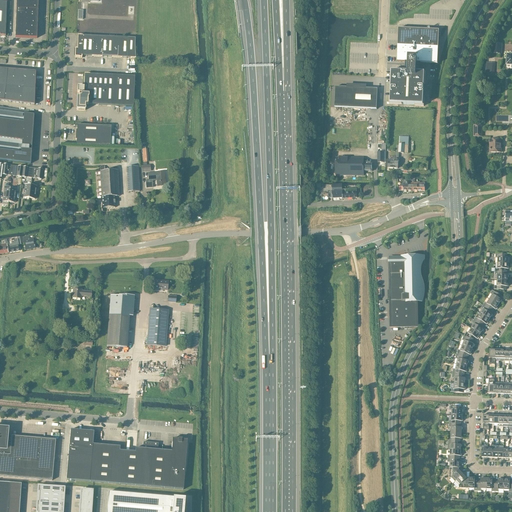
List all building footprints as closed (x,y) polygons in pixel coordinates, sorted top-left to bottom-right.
[(397,72),(397,71),(391,71),(390,83),(391,83),(390,98),(389,98),(389,105),(402,105),(414,105),(414,106),(424,106),(424,97),(423,97),(424,85),(425,85),(425,72),(419,72),(419,73),(416,73),(417,63),(437,64),(439,31),(398,29),(397,62),(405,63),(405,72),(397,72)] [(97,57),(98,37),(83,36),(78,36),(77,49),(75,49),(75,57),(79,57),(79,58),(82,58),(82,56),(92,56),(92,57),(97,57)] [(107,57),(108,37),(98,37),(97,57),(102,57),(107,57)] [(117,58),(118,38),(108,37),(107,57),(112,57),(112,58),(117,58)] [(127,58),(128,38),(118,38),(117,58),(122,58),(127,58)] [(127,58),(130,58),(136,59),(136,58),(135,58),(135,46),(135,38),(128,38),(127,58)] [(493,53),(501,54),(501,44),(493,43),(493,53)] [(133,107),(135,77),(90,74),(84,74),(84,87),(82,87),(82,86),(78,86),(77,93),(80,93),(80,94),(79,94),(79,97),(79,100),(77,100),(76,110),(85,111),(85,104),(86,104),(86,105),(88,105),(133,107)] [(356,108),(357,86),(347,86),(347,88),(335,87),(334,107),(356,108)] [(357,86),(356,108),(376,109),(377,89),(366,89),(366,86),(357,86)] [(34,105),(35,88),(28,88),(26,104),(34,105)] [(32,146),(32,141),(34,115),(24,114),(23,122),(0,119),(0,138),(22,141),(22,146),(32,146)] [(110,147),(111,126),(77,125),(77,130),(76,130),(75,135),(100,136),(100,146),(110,147)] [(482,137),(482,126),(474,126),(474,137),(482,137)] [(100,146),(100,136),(75,135),(75,140),(76,140),(76,145),(100,146)] [(408,154),(409,139),(399,138),(399,146),(396,145),(395,156),(395,154),(391,153),(391,156),(393,156),(393,159),(388,159),(388,168),(398,169),(398,166),(399,166),(399,163),(398,163),(399,153),(408,154)] [(502,149),(502,147),(501,146),(501,140),(490,140),(490,149),(490,150),(490,153),(501,153),(501,149),(502,149)] [(0,160),(31,164),(32,146),(22,146),(19,145),(19,149),(21,149),(21,153),(0,150),(0,160)] [(363,162),(363,158),(336,158),(335,175),(364,176),(364,171),(367,171),(368,163),(363,162)] [(12,176),(13,166),(3,165),(2,175),(7,175),(12,176)] [(22,177),(23,167),(13,166),(12,176),(17,176),(17,177),(22,177)] [(119,196),(117,171),(105,171),(104,166),(100,167),(102,208),(115,208),(114,197),(119,196)] [(32,178),(33,168),(23,167),(22,177),(26,178),(32,178)] [(128,192),(139,192),(139,187),(138,167),(127,167),(127,186),(128,192)] [(33,168),(32,178),(37,179),(42,180),(43,170),(33,168)] [(165,185),(164,172),(148,173),(148,180),(145,180),(146,188),(152,187),(151,180),(157,179),(158,186),(165,185)] [(399,191),(412,191),(412,178),(412,183),(403,183),(403,186),(400,186),(400,187),(399,187),(399,191)] [(343,199),(342,188),(332,189),(332,192),(337,192),(337,193),(332,193),(332,199),(343,198),(343,199)] [(357,198),(356,189),(342,190),(342,188),(343,199),(357,198)] [(506,212),(503,211),(503,216),(505,216),(505,225),(511,225),(511,222),(511,221),(511,211),(506,211),(506,212)] [(29,240),(29,237),(23,238),(26,250),(35,248),(34,247),(35,247),(35,246),(34,246),(33,240),(29,240)] [(21,244),(21,243),(20,243),(20,238),(17,239),(17,241),(14,241),(14,244),(9,245),(10,247),(9,248),(10,253),(19,251),(18,245),(21,245),(21,244)] [(497,263),(508,264),(508,260),(508,261),(509,258),(508,258),(507,258),(507,255),(495,254),(495,258),(498,258),(497,263)] [(390,291),(390,301),(421,301),(421,297),(420,276),(420,257),(389,258),(390,291)] [(508,267),(508,264),(497,263),(497,269),(495,269),(495,272),(506,272),(507,269),(508,269),(508,270),(508,267)] [(506,276),(506,272),(495,272),(495,275),(497,276),(497,281),(507,281),(507,278),(508,278),(508,275),(508,276),(506,276)] [(167,290),(168,281),(162,281),(162,282),(155,281),(154,289),(167,290)] [(507,285),(507,281),(497,281),(497,286),(494,286),(494,290),(506,290),(506,287),(507,287),(508,287),(508,284),(507,284),(507,285)] [(91,297),(91,293),(91,292),(80,291),(80,290),(73,289),(72,298),(81,299),(81,297),(91,297)] [(489,299),(498,305),(500,302),(500,303),(502,300),(501,300),(500,300),(502,297),(492,291),(490,294),(492,295),(489,299)] [(496,308),(498,305),(489,299),(487,304),(485,303),(483,306),(493,312),(494,309),(495,310),(496,310),(497,308),(496,308)] [(421,301),(390,301),(391,317),(391,328),(417,327),(417,322),(417,311),(417,301),(421,301)] [(133,316),(134,304),(124,303),(123,307),(110,306),(106,346),(127,348),(129,316),(133,316)] [(491,314),(493,312),(483,306),(481,308),(483,310),(480,314),(489,320),(491,317),(493,315),(492,315),(491,314)] [(165,347),(168,311),(150,309),(147,345),(165,347)] [(487,323),(489,320),(480,314),(477,319),(475,317),(473,320),(483,327),(485,324),(486,325),(488,323),(487,323)] [(482,329),(483,327),(473,320),(472,323),(474,324),(471,329),(480,334),(482,332),(483,330),(482,329)] [(478,337),(480,334),(471,329),(468,333),(466,332),(464,336),(474,341),(476,339),(477,339),(477,340),(479,337),(478,337)] [(473,344),(474,341),(464,336),(462,340),(464,341),(462,346),(472,350),(473,347),(474,345),(473,344)] [(470,353),(472,350),(462,346),(460,351),(458,350),(456,354),(467,358),(469,355),(470,355),(470,356),(471,353),(470,353)] [(467,361),(467,358),(456,354),(455,359),(458,359),(457,365),(467,367),(467,363),(468,363),(468,364),(468,361),(467,361)] [(466,370),(467,367),(457,365),(455,370),(453,369),(452,374),(464,375),(464,372),(466,372),(466,373),(467,370),(466,370)] [(464,378),(464,375),(452,374),(452,378),(454,378),(454,384),(464,384),(465,381),(465,378),(465,379),(464,378)] [(464,387),(464,384),(454,384),(454,389),(451,389),(451,392),(463,393),(463,390),(465,390),(465,387),(464,387)] [(451,416),(462,416),(462,413),(463,413),(463,410),(462,410),(461,410),(461,407),(449,407),(449,410),(452,410),(451,416)] [(462,419),(462,416),(451,416),(451,421),(449,421),(449,424),(460,425),(461,421),(462,422),(462,419)] [(460,428),(460,425),(449,424),(449,428),(451,428),(451,433),(461,433),(461,430),(462,430),(462,428),(460,428)] [(11,436),(7,436),(7,430),(0,429),(0,476),(52,481),(56,440),(11,436)] [(178,439),(173,439),(172,442),(172,451),(158,450),(158,443),(143,442),(143,449),(136,448),(135,452),(120,451),(120,447),(93,444),(94,432),(71,430),(66,480),(173,489),(183,490),(185,467),(187,444),(187,440),(182,440),(182,439),(178,439)] [(461,437),(461,433),(451,433),(451,438),(448,438),(448,442),(460,442),(460,439),(461,439),(462,439),(462,436),(461,436),(461,437)] [(460,445),(460,442),(448,442),(448,445),(450,445),(450,450),(460,451),(461,447),(461,448),(461,445),(460,445)] [(460,454),(460,451),(450,450),(450,456),(447,455),(447,459),(459,459),(459,456),(461,456),(461,457),(461,454),(460,454)] [(459,462),(459,459),(447,459),(447,462),(450,462),(450,468),(460,468),(460,465),(461,465),(461,462),(460,462),(459,462)] [(460,468),(450,468),(449,478),(451,478),(455,482),(463,475),(461,472),(460,472),(461,473),(460,473),(459,471),(459,468),(460,468)] [(469,489),(469,478),(469,479),(466,479),(465,477),(463,475),(455,482),(459,486),(459,488),(458,488),(469,489)] [(477,491),(478,480),(475,480),(475,478),(472,478),(473,478),(469,478),(469,489),(474,489),(474,491),(477,491)] [(486,489),(487,479),(483,479),(483,478),(481,478),(481,480),(478,480),(477,491),(481,491),(481,489),(486,489)] [(495,492),(495,480),(492,480),(492,479),(492,478),(490,478),(490,479),(487,479),(486,489),(492,489),(491,492),(495,492)] [(504,490),(504,480),(501,479),(498,479),(498,480),(495,480),(495,492),(498,492),(498,490),(504,490)] [(0,511),(19,511),(21,484),(11,483),(0,482),(0,511)] [(62,511),(63,502),(62,502),(62,493),(64,493),(64,487),(38,485),(38,491),(40,491),(39,500),(38,500),(37,500),(37,511),(38,511),(62,511)] [(81,490),(79,511),(90,511),(92,491),(81,490)] [(108,492),(106,511),(183,511),(185,499),(108,492)]
